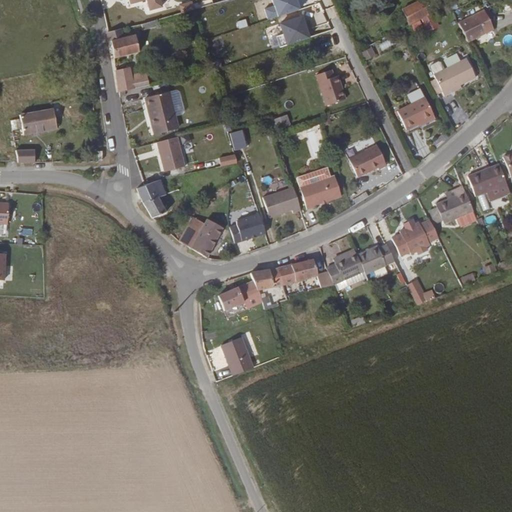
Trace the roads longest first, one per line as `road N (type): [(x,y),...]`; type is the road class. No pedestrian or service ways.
road 1 (residential): [(511,95),(428,174),(348,227),(258,261),(186,279),(118,199)]
road 2 (residential): [(118,199),(121,138),(93,0)]
road 3 (residential): [(118,199),(0,177)]
